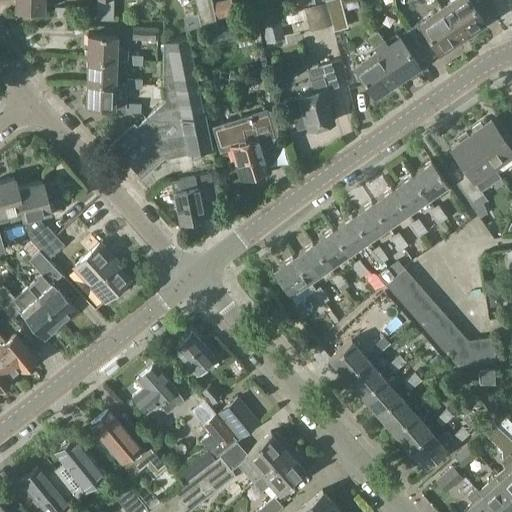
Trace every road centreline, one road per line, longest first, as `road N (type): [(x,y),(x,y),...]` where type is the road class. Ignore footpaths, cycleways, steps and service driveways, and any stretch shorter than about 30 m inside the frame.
road 1 (residential): [(193,275),(347,160),(511,52)]
road 2 (residential): [(405,511),(193,275)]
road 3 (residential): [(0,430),(193,275)]
road 4 (residential): [(193,275),(31,96)]
